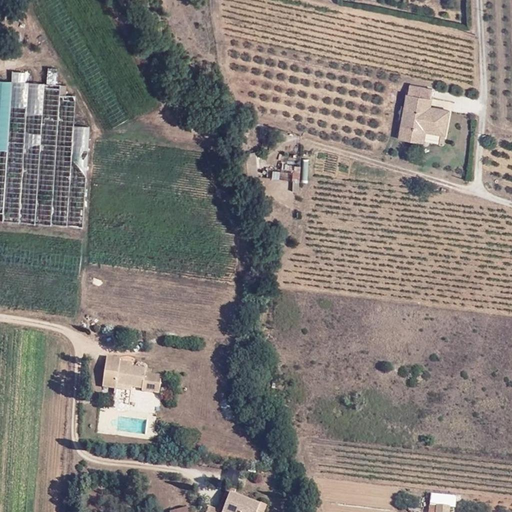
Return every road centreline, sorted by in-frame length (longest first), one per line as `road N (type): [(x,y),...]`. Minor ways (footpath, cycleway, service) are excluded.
road 1 (unclassified): [(479,0),(481,195)]
road 2 (track): [(374,163),(511,205)]
